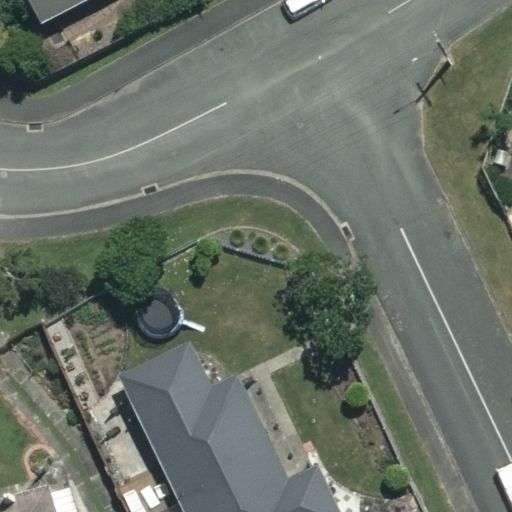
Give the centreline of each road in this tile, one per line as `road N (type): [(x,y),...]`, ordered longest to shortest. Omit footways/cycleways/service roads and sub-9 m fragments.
road 1 (residential): [(511,461),(319,52)]
road 2 (residential): [(0,169),(124,151),(319,52)]
